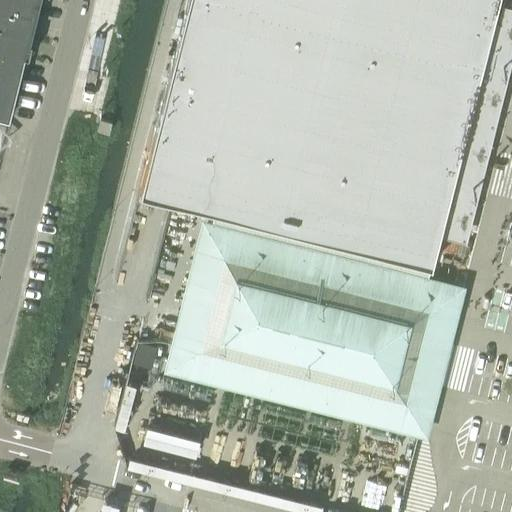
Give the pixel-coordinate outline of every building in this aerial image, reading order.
[(0,0),(0,114),(8,117),(23,54),(27,55),(31,41),(29,40),(38,0),(0,0)] [(180,344),(424,405),(452,291),(424,284),(430,263),(430,264),(448,190),(470,195),(506,49),(485,44),(495,3),(496,0),(186,0),(139,190),(214,208),(180,344)] [(108,132),(111,121),(99,118),(96,129),(108,132)] [(334,449),(340,423),(231,397),(225,424),(334,449)] [(104,497),(100,511),(115,511),(119,500),(104,497)]
